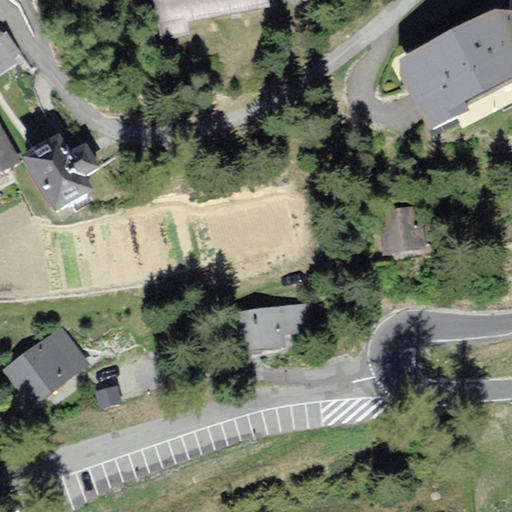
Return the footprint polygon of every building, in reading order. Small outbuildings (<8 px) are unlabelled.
[(154,0),(162,43),(189,39),(187,26),(270,11),(268,0),(154,0)] [(511,4),(506,8),(511,17),(405,73),(441,140),(477,120),(473,112),(511,91),(511,4)] [(7,34),(0,32),(0,71),(22,56),(7,34)] [(0,174),(19,164),(0,130),(0,174)] [(102,174),(87,151),(73,159),(61,140),(22,166),(58,220),(97,194),(89,182),(102,174)] [(427,250),(417,207),(379,216),(389,258),(427,250)] [(318,331),(314,305),(237,317),(243,357),(295,349),(293,335),(318,331)] [(76,351),(61,331),(6,374),(35,410),(90,368),(82,359),(76,351)] [(116,389),(98,395),(102,410),(121,404),(116,389)]
